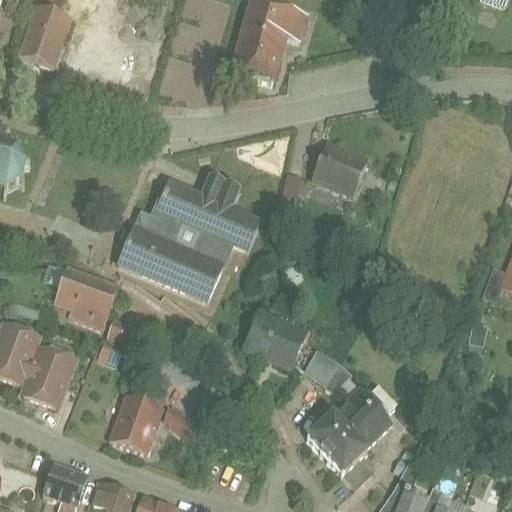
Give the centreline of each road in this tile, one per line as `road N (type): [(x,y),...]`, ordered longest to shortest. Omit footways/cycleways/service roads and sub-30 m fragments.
road 1 (residential): [(0,82),(171,117),(259,113),(414,86),(511,85)]
road 2 (residential): [(200,511),(0,426)]
